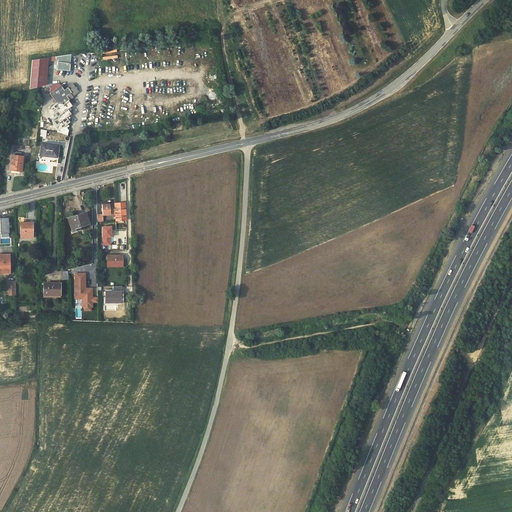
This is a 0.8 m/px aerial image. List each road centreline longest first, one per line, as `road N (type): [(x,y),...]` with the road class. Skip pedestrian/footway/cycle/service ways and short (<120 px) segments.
road 1 (motorway): [(511,162),(435,308),(349,511)]
road 2 (unclassified): [(246,141),(230,350),(178,511)]
road 3 (motorway): [(364,511),(448,311),(511,189)]
road 4 (track): [(473,360),(387,322),(230,350)]
road 5 (tertiary): [(246,141),(0,202)]
road 6 (track): [(511,283),(412,511)]
road 7 (tertiary): [(454,28),(387,91),(325,121),(246,141)]
